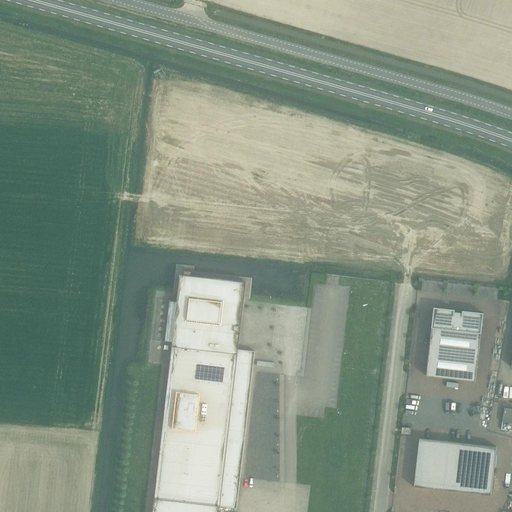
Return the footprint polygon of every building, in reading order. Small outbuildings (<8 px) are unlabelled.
[(164,418),(152,511),(219,511),(220,507),(237,509),(255,351),(238,350),(246,282),(180,275),(178,293),(178,294),(187,295),(186,303),(169,301),(165,342),(172,343),(170,365),(175,366),(169,418),(164,418)] [(450,288),(479,291),(480,289),(490,290),(491,283),(483,283),(484,279),(459,276),(459,278),(448,277),(447,286),(450,287),(450,288)] [(462,313),(454,312),(454,310),(434,308),(426,376),(475,382),(483,313),(462,311),(462,313)] [(511,394),(511,390),(511,388),(500,386),(498,392),(511,394)] [(501,429),(511,431),(511,408),(504,408),(501,429)] [(419,438),(414,487),(490,496),(496,447),(419,438)]
